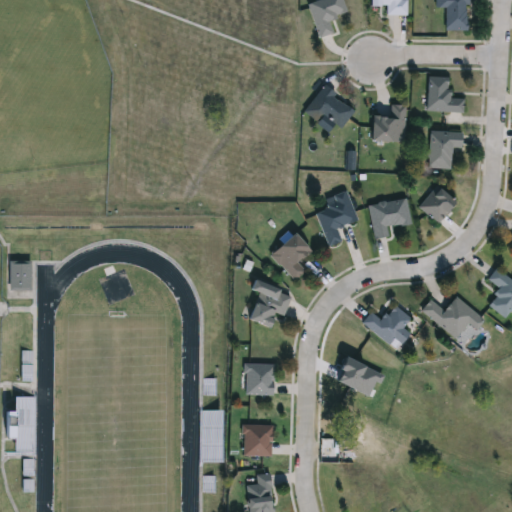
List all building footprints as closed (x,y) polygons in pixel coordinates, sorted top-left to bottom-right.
[(340,0),(345,14),(326,20),(330,34),(316,38),(305,5),(320,0),(340,0)] [(367,7),(366,0),(405,0),(405,16),(383,16),(383,7),(367,7)] [(434,9),(434,0),(465,0),(465,31),(443,31),(443,9),(434,9)] [(446,99),(462,100),(461,113),(424,111),(426,77),(447,78),(446,99)] [(321,115),(315,123),(301,111),(323,86),(352,112),(337,130),(321,115)] [(369,117),(388,118),(389,105),(403,106),(401,143),(367,141),(369,117)] [(449,149),(448,170),(425,169),(427,131),(460,133),(459,149),(449,149)] [(435,225),(416,207),(435,187),(454,205),(435,225)] [(325,247),(313,213),(334,206),(331,198),(345,193),(355,221),(334,229),(339,242),(325,247)] [(384,228),(385,237),(371,239),(367,205),(405,200),(408,224),(384,228)] [(295,264),(303,271),(293,282),(267,256),(290,234),(307,252),(295,264)] [(29,262),(29,292),(7,292),(7,262),(29,262)] [(511,312),(504,321),(487,305),(497,294),(483,282),(495,269),(511,283),(511,312)] [(245,320),(256,294),(247,291),(252,280),(290,296),(281,317),(272,313),(265,329),(245,320)] [(441,312),(453,297),(482,321),(474,331),(465,324),(453,340),(418,312),(427,301),(441,312)] [(408,320),(386,346),(359,323),(368,313),(378,322),(392,306),(408,320)] [(271,396),(243,396),(243,365),(271,365),(271,396)] [(203,463),(203,411),(223,411),(223,463),(203,463)] [(269,457),(241,457),(241,426),(269,426),(269,457)] [(244,511),(244,486),(254,486),(254,476),(268,475),(268,511),(244,511)]
